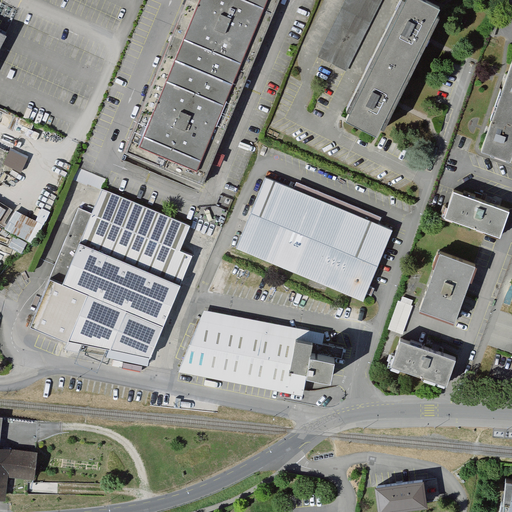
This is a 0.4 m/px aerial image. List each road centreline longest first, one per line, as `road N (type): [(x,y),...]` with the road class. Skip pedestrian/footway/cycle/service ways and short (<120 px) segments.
road 1 (residential): [(450,411),(511,226)]
road 2 (tertiary): [(121,511),(195,492),(284,447)]
road 3 (tertiary): [(284,447),(342,415),(450,411)]
road 4 (residential): [(330,472),(368,458),(434,469),(457,491),(461,511)]
